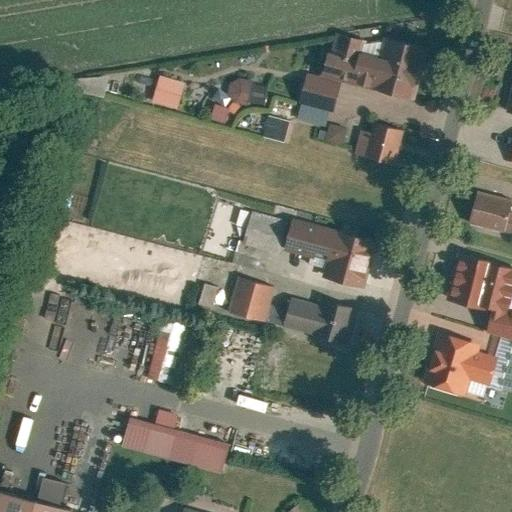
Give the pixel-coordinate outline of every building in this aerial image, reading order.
[(363,35),(340,30),(335,52),(358,57),(359,51),(363,35)] [(424,44),(386,35),(381,56),(374,85),(412,94),(424,44)] [(335,52),(328,50),(322,73),(344,78),(352,80),(358,57),(335,52)] [(381,56),(359,51),(358,57),(352,80),(374,85),(381,56)] [(308,70),(302,97),(338,105),(344,78),(322,73),(308,70)] [(189,78),(163,71),(156,98),(182,104),(189,78)] [(273,81),(242,74),(237,96),(268,103),(273,81)] [(104,77),(88,77),(89,92),(105,91),(104,77)] [(224,122),(229,107),(214,102),(208,116),(224,122)] [(293,117),(271,111),(266,133),(288,139),(293,117)] [(403,124),(376,117),(374,126),(364,123),(358,149),(395,158),(403,124)] [(347,124),(323,118),(319,134),(342,140),(347,124)] [(511,201),(511,197),(479,189),(470,221),(504,230),(505,227),(509,211),(511,201)] [(255,206),(247,239),(289,249),(290,245),(298,216),(255,206)] [(339,226),(298,216),(290,245),(331,256),(339,226)] [(327,273),(368,283),(379,236),(339,226),(331,256),(327,273)] [(511,289),(511,263),(460,249),(448,294),(495,307),(507,310),(511,289)] [(277,282),(243,273),(234,307),(269,315),(273,299),(277,282)] [(201,282),(197,304),(215,307),(219,285),(201,282)] [(318,327),(325,302),(292,294),(289,303),(285,319),(318,327)] [(351,335),(359,304),(326,296),(325,302),(318,327),(351,335)] [(289,303),(273,299),(269,315),(285,319),(289,303)] [(499,332),(511,335),(511,311),(507,310),(495,307),(489,330),(499,332)] [(193,325),(165,317),(148,373),(176,382),(193,325)] [(440,329),(426,380),(469,391),(473,376),(480,348),(482,340),(440,329)] [(480,348),(473,376),(511,386),(511,335),(499,332),(494,352),(480,348)] [(174,431),(130,419),(123,444),(168,456),(174,431)] [(82,511),(83,508),(0,485),(0,511),(82,511)]
